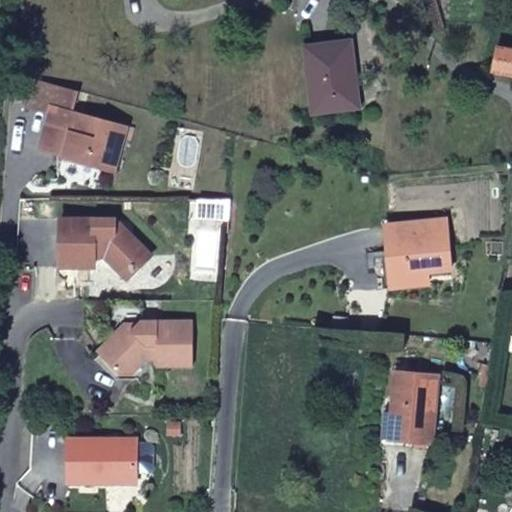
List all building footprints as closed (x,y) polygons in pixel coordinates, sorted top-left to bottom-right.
[(347,44),(305,48),(313,112),(355,106),(347,44)] [(511,51),(496,48),(491,69),(511,74),(511,51)] [(80,93),(36,81),(29,105),(52,112),(53,112),(55,105),(74,111),(80,93)] [(56,148),(54,154),(55,154),(115,174),(128,126),(74,111),(55,105),(53,112),(52,112),(44,144),(56,148)] [(42,151),(54,154),(56,148),(44,144),(42,151)] [(131,267),(141,269),(153,258),(130,232),(117,231),(118,220),(64,218),(62,267),(97,268),(98,257),(108,257),(124,274),(131,267)] [(444,221),(382,226),(385,252),(392,251),(392,257),(385,257),(387,278),(423,275),(448,273),(444,221)] [(129,280),(141,269),(131,267),(124,274),(129,280)] [(423,275),(387,278),(387,290),(424,287),(423,275)] [(195,323),(144,323),(142,324),(130,337),(116,337),(101,352),(123,374),(135,374),(148,358),(158,358),(158,366),(196,366),(195,323)] [(142,324),(144,323),(130,323),(116,337),(130,337),(142,324)] [(437,381),(403,376),(392,449),(427,454),(437,381)] [(140,439),(71,438),(70,483),(108,483),(108,477),(140,477),(140,439)]
